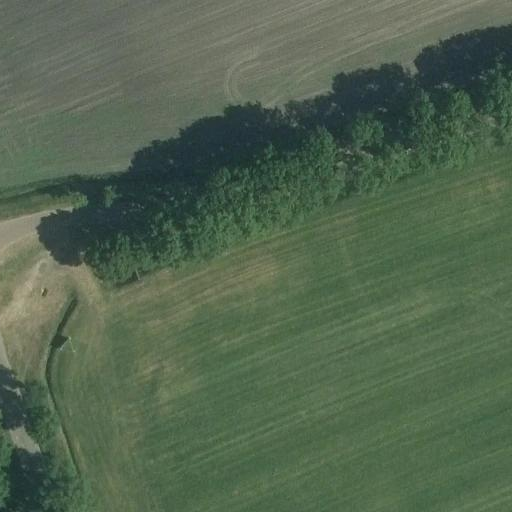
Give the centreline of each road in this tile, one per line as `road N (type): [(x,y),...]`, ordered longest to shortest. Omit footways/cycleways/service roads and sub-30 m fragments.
road 1 (unclassified): [(0,238),(50,221),(204,199),(511,96)]
road 2 (tertiary): [(50,511),(0,371)]
